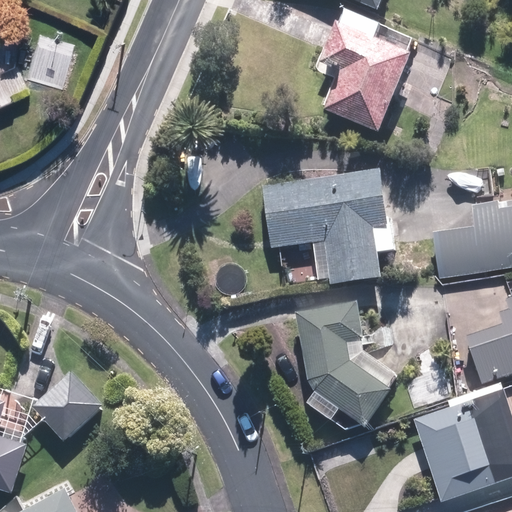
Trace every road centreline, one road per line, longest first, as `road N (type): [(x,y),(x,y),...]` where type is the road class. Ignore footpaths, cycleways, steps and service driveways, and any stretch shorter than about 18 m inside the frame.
road 1 (residential): [(259,511),(216,408),(160,340),(91,285)]
road 2 (residential): [(125,123),(106,247),(91,285)]
road 3 (residential): [(27,256),(65,192),(125,123)]
road 4 (residential): [(125,123),(179,0)]
